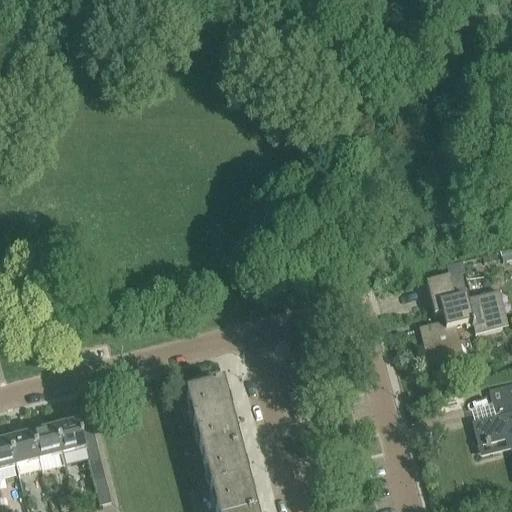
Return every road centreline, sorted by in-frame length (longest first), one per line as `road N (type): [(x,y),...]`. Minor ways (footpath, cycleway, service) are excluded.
road 1 (residential): [(254,341),(362,310),(410,511)]
road 2 (residential): [(254,341),(0,407)]
road 3 (residential): [(299,511),(254,341)]
